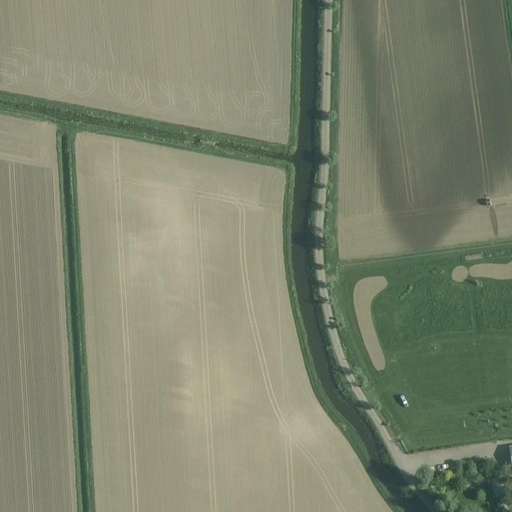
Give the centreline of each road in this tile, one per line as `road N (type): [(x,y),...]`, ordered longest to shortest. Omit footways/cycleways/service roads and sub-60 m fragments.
road 1 (track): [(395,511),(306,364),(285,270),(285,168),(53,122)]
road 2 (track): [(74,511),(53,122),(0,111)]
road 3 (track): [(90,511),(67,124)]
road 4 (track): [(0,95),(207,134),(205,150)]
